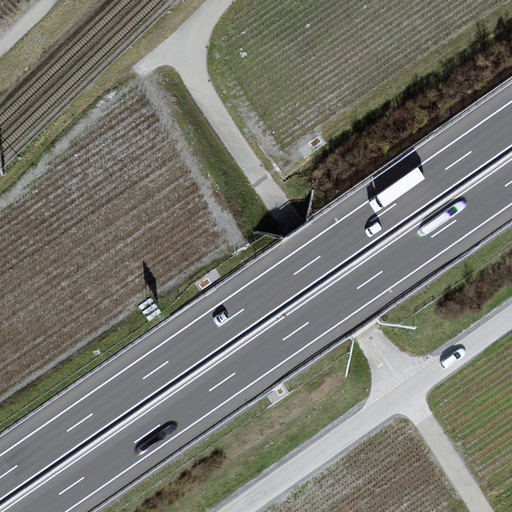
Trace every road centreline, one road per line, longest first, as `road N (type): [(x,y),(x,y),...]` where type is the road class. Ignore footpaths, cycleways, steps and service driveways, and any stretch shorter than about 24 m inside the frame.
road 1 (motorway): [(511,121),(0,476)]
road 2 (motorway): [(35,511),(511,181)]
road 3 (track): [(191,49),(151,58),(149,79),(230,245),(0,403)]
road 4 (unclassified): [(511,318),(237,511)]
road 5 (track): [(511,7),(262,180)]
road 6 (track): [(293,226),(195,78),(196,28),(219,0)]
road 7 (track): [(293,226),(367,332)]
